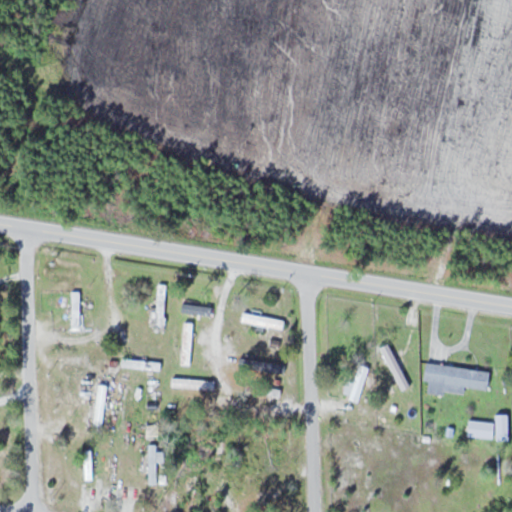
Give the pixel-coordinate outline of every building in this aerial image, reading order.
[(167,326),(167,283),(157,283),(157,326),(167,326)] [(84,329),(84,285),(71,285),(71,329),(84,329)] [(215,306),(185,300),(183,310),(213,316),(215,306)] [(242,320),(286,329),(287,319),(244,311),(242,320)] [(181,364),(194,364),(194,322),(181,322),(181,364)] [(255,346),(268,347),(270,337),(256,335),(255,346)] [(163,360),(122,358),(121,368),(162,370),(163,360)] [(254,358),(239,358),(239,371),(254,371),(254,358)] [(493,370),(428,361),(426,379),(448,382),(447,389),(466,392),(467,385),(491,389),(493,370)] [(284,364),(267,362),(266,369),(283,372),(284,364)] [(171,388),(217,388),(217,379),(171,379),(171,388)] [(98,390),(87,389),(86,398),(96,399),(93,431),(104,433),(109,385),(99,384),(98,390)] [(283,386),(263,386),(263,394),(283,394),(283,386)] [(510,438),(511,414),(500,414),(500,421),(468,420),(468,437),(510,438)] [(96,479),(96,444),(83,444),(83,479),(96,479)] [(285,483),(285,475),(248,475),(248,483),(285,483)]
